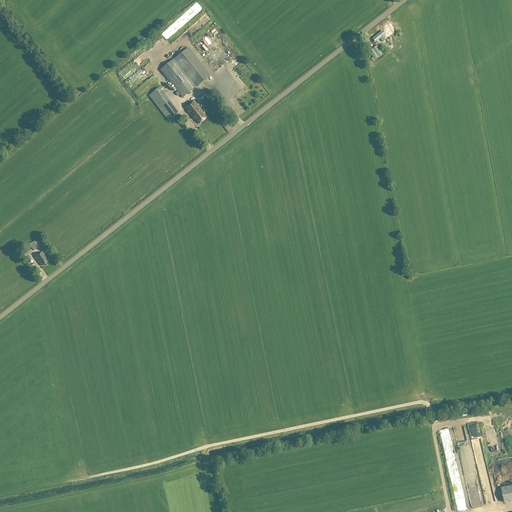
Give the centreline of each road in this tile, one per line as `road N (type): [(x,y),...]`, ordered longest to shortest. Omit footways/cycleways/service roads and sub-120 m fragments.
road 1 (unclassified): [(0,318),(406,0)]
road 2 (track): [(203,449),(428,403),(449,511)]
